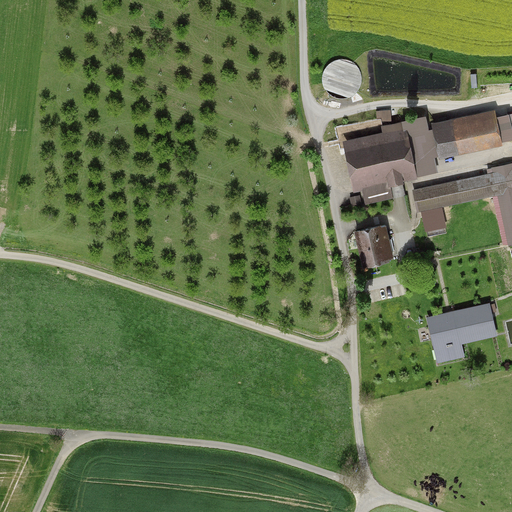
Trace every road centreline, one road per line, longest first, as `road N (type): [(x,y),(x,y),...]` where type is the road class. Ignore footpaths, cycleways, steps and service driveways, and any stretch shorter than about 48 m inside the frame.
road 1 (track): [(0,256),(102,276),(338,353),(353,366),(368,491)]
road 2 (unclassified): [(37,511),(76,438),(104,436),(242,449),(433,511)]
road 3 (unknown): [(310,124),(404,103),(511,98)]
